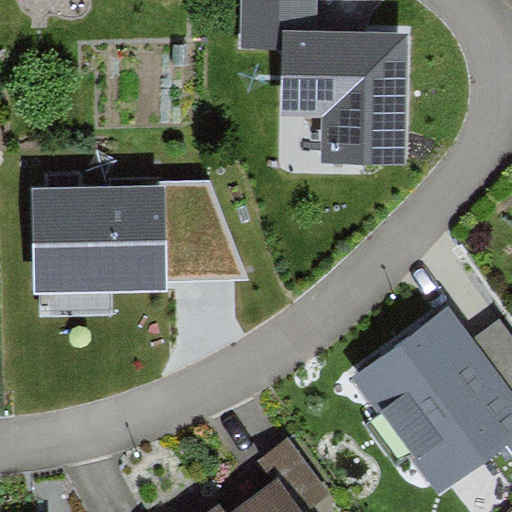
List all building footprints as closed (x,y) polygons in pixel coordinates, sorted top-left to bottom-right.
[(287,49),(287,28),(321,29),(320,0),(247,0),(247,48),(287,49)] [(321,29),(287,28),(287,49),(286,107),(327,108),(327,154),(409,156),(411,30),(321,29)] [(288,116),(291,159),(325,156),(322,114),(288,116)] [(210,176),(39,177),(38,288),(167,289),(167,271),(243,271),(210,176)] [(475,339),(450,305),(353,385),(385,422),(371,425),(398,461),(408,453),(438,493),(511,436),(511,334),(501,319),(475,339)] [(276,486),(294,511),(308,511),(327,499),(288,446),(261,465),(276,486)] [(218,511),(294,511),(276,486),(244,508),(238,511),(221,511),(220,510),(218,511)]
